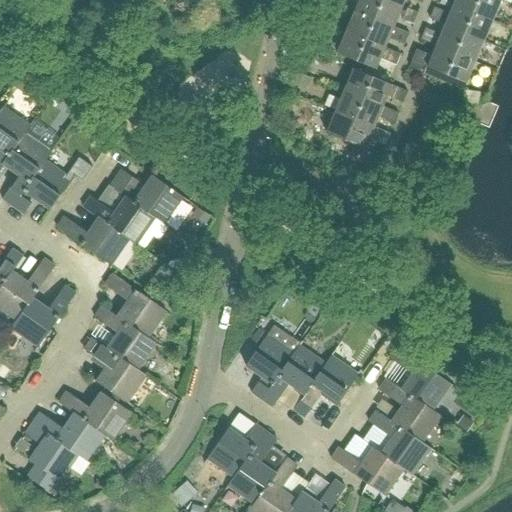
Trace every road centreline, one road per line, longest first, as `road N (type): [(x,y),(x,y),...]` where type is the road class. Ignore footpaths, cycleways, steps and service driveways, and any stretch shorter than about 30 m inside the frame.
road 1 (residential): [(204,381),(289,0)]
road 2 (residential): [(0,442),(78,333),(90,275),(0,215)]
road 3 (residential): [(204,381),(314,448),(334,435),(383,365)]
road 4 (residential): [(109,508),(172,455),(204,381)]
